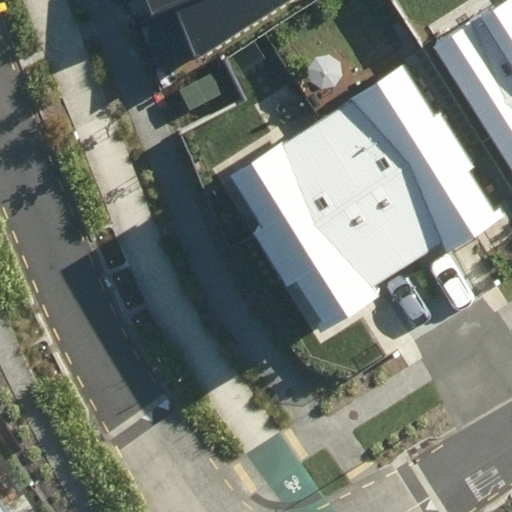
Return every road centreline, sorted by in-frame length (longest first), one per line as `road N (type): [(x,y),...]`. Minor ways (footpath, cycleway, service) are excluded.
road 1 (tertiary): [(207,511),(81,313),(0,123)]
road 2 (residential): [(511,443),(402,511)]
